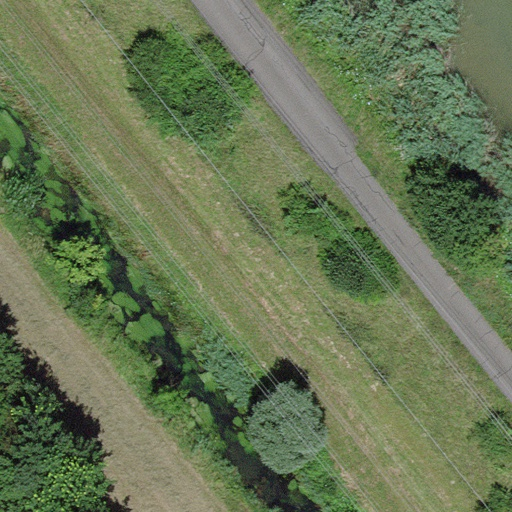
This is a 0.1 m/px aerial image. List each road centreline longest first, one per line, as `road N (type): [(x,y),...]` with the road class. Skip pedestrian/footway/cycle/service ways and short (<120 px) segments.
road 1 (track): [(410,511),(24,0)]
road 2 (track): [(511,371),(216,0)]
